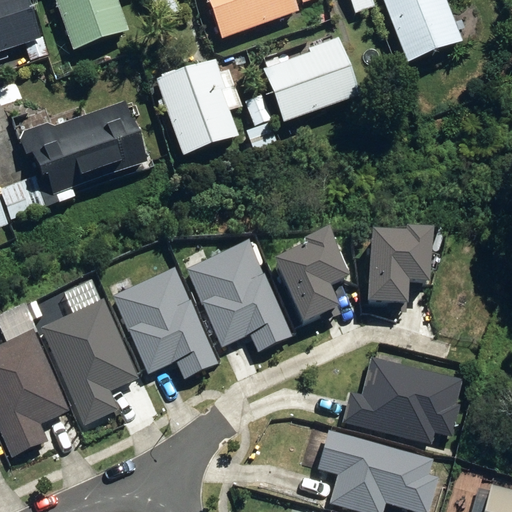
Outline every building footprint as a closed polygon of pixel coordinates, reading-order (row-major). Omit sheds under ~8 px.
[(0,0),(0,55),(18,50),(23,64),(42,58),(37,40),(30,42),(17,0),(0,0)] [(46,0),(66,56),(121,37),(108,0),(46,0)] [(146,0),(154,22),(173,17),(167,0),(146,0)] [(197,0),(214,45),(290,17),(283,0),(197,0)] [(343,0),(349,18),(368,11),(363,0),(343,0)] [(374,0),(399,70),(454,50),(436,2),(439,1),(438,0),(374,0)] [(254,76),(274,131),(351,103),(330,44),(300,55),(301,58),(254,76)] [(148,85),(174,164),(229,145),(213,97),(218,95),(208,65),(148,85)] [(25,160),(41,204),(139,169),(117,107),(47,132),(45,126),(11,139),(19,161),(25,160)] [(244,137),(249,156),(267,151),(262,132),(244,137)] [(146,136),(151,148),(158,145),(154,134),(146,136)] [(0,193),(0,203),(7,223),(24,216),(14,189),(0,193)] [(398,243),(363,242),(360,311),(401,313),(402,290),(421,291),(424,241),(398,240),(398,243)] [(297,255),(265,270),(295,333),(332,316),(323,296),(340,288),(318,242),(296,253),(297,255)] [(288,344),(245,246),(183,273),(218,353),(246,341),(254,359),(288,344)] [(214,371),(170,273),(108,300),(144,380),(171,368),(179,386),(214,371)] [(99,304),(36,332),(80,429),(114,413),(106,396),(135,383),(99,304)] [(28,337),(0,349),(0,442),(9,462),(43,447),(35,430),(64,417),(28,337)] [(457,386),(365,363),(356,400),(347,398),(339,428),(427,450),(429,439),(448,444),(455,413),(451,412),(457,386)] [(427,467),(322,437),(312,475),(332,481),(324,509),(332,511),(378,511),(379,508),(394,511),(426,511),(435,484),(423,481),(427,467)] [(511,511),(511,498),(486,491),(479,511),(511,511)]
